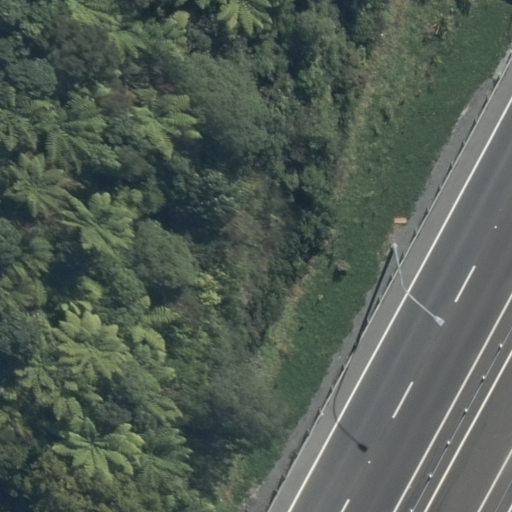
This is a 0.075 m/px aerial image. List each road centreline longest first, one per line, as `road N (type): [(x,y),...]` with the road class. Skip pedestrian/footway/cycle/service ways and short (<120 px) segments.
road 1 (trunk): [(335,511),(511,183)]
road 2 (trunk): [(439,511),(511,376)]
